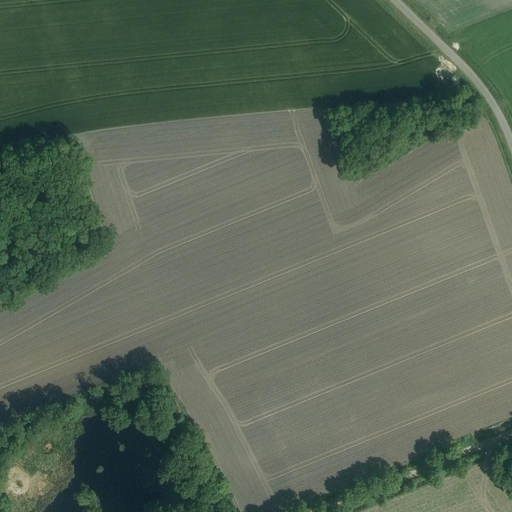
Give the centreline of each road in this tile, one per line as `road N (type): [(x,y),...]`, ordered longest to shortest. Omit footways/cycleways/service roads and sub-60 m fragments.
road 1 (unclassified): [(393,0),(473,78),(511,147)]
road 2 (track): [(476,447),(319,511)]
